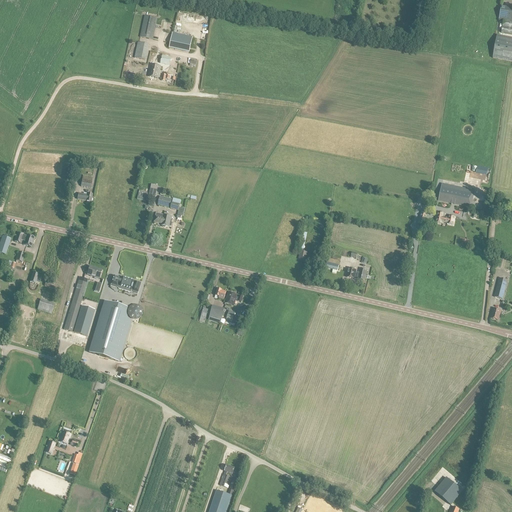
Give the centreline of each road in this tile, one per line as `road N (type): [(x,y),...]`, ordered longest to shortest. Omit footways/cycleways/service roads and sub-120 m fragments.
road 1 (residential): [(511,335),(0,216)]
road 2 (unclassified): [(361,511),(152,400),(0,343)]
road 3 (unknown): [(0,210),(20,146),(59,86),(79,77),(145,86)]
